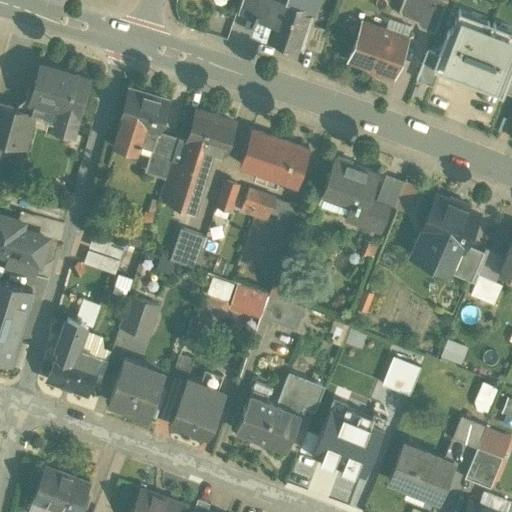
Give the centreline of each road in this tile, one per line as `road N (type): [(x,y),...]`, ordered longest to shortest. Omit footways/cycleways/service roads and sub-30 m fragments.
road 1 (tertiary): [(511,177),(134,41)]
road 2 (residential): [(134,41),(114,76),(20,400)]
road 3 (residential): [(20,400),(318,511)]
road 4 (tertiary): [(134,41),(0,3)]
